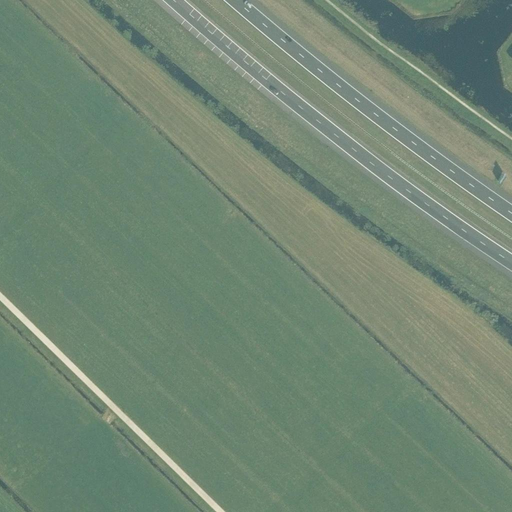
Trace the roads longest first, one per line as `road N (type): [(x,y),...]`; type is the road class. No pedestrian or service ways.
road 1 (motorway): [(172,0),(343,141),(511,263)]
road 2 (motorway): [(511,216),(233,0)]
